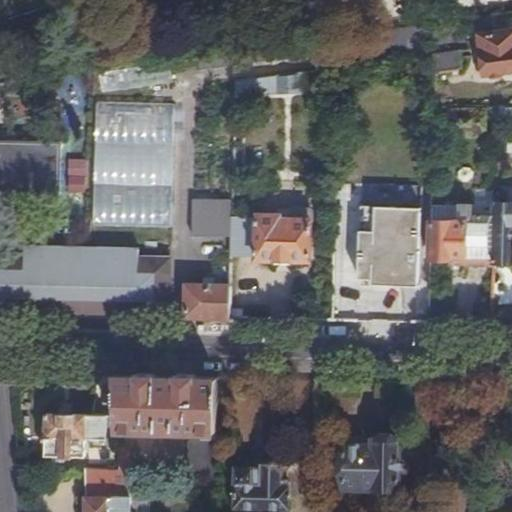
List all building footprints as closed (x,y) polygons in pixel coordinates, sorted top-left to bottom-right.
[(511,28),(497,31),(495,15),(467,19),(469,36),(482,34),(483,39),(480,39),(482,48),(484,48),(487,72),(511,68),(511,28)] [(469,36),(467,19),(466,18),(436,22),(439,54),(462,50),(471,49),(469,36)] [(439,54),(436,22),(313,39),(317,70),(327,69),(339,67),(436,54),(439,54)] [(264,59),(262,47),(219,53),(220,65),(264,59)] [(462,68),(462,50),(439,54),(436,54),(436,71),(462,68)] [(173,84),(170,63),(101,71),(104,92),(173,84)] [(327,69),(317,70),(302,73),(302,88),(278,88),(277,76),(237,81),(236,92),(236,93),(236,97),(275,93),(303,92),(329,91),(327,69)] [(302,88),(302,73),(277,76),(278,88),(302,88)] [(236,92),(237,81),(237,80),(217,80),(217,92),(236,92)] [(234,193),(236,97),(236,93),(217,93),(215,193),(234,193)] [(204,101),(191,101),(189,189),(201,190),(204,101)] [(215,101),(206,101),(204,190),(212,191),(215,101)] [(95,223),(172,226),(175,106),(98,103),(95,223)] [(483,112),(452,112),(451,131),(483,132),(483,112)] [(0,187),(23,188),(22,192),(59,193),(60,144),(0,141),(0,187)] [(71,158),(69,191),(87,191),(88,159),(71,158)] [(230,199),(200,202),(201,216),(231,212),(230,199)] [(511,202),(497,203),(497,206),(497,216),(496,262),(511,262),(511,202)] [(473,205),(433,205),(433,258),(451,259),(451,263),(496,265),(496,262),(497,216),(472,215),(473,205)] [(497,216),(497,206),(473,205),(472,215),(497,216)] [(234,216),(233,256),(258,256),(257,257),(311,259),(313,212),(311,209),(295,208),(293,211),(293,220),(282,219),(282,215),(258,215),(258,217),(234,216)] [(361,237),(360,278),(420,279),(422,213),(395,212),(395,237),(361,237)] [(0,254),(0,312),(170,316),(171,257),(140,256),(140,247),(26,244),(25,255),(0,254)] [(335,245),(335,273),(352,274),(353,246),(335,245)] [(432,265),(432,290),(446,291),(447,266),(432,265)] [(187,285),(187,316),(232,317),(232,286),(187,285)] [(218,377),(118,375),(119,427),(204,429),(203,438),(193,438),(189,440),(188,470),(207,470),(217,471),(218,377)] [(106,414),(47,412),(46,452),(85,455),(86,443),(105,443),(106,414)] [(330,435),(317,435),(317,455),(330,455),(330,435)] [(401,463),(402,439),(402,438),(375,437),(375,445),(346,444),(345,486),(400,488),(401,463)] [(417,463),(417,439),(402,439),(401,463),(417,463)] [(129,447),(120,446),(120,468),(131,468),(131,449),(129,447)] [(315,511),(317,459),(284,458),(283,462),(280,462),(278,459),(269,458),(267,461),(263,461),(263,466),(238,466),(237,506),(291,507),(291,511),(315,511)] [(120,468),(85,466),(86,511),(131,511),(131,468),(120,468)] [(216,500),(217,471),(207,470),(206,500),(216,500)]
